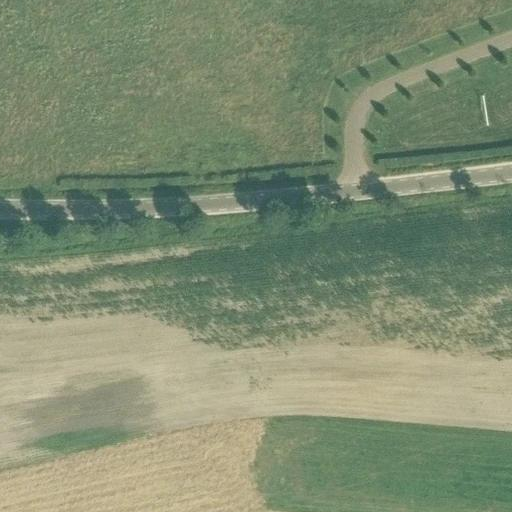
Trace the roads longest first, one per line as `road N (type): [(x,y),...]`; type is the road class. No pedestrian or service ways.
road 1 (tertiary): [(511,177),(233,208),(0,210)]
road 2 (unknown): [(329,197),(352,118),(370,97),(403,69),(511,31)]
